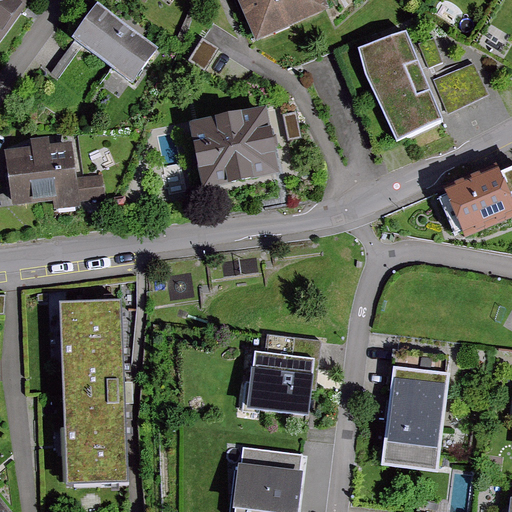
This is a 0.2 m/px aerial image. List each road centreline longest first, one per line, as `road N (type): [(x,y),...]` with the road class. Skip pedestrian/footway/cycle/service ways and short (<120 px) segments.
road 1 (residential): [(0,263),(289,231),(350,213),(511,135)]
road 2 (residential): [(511,269),(397,251),(378,257),(362,285),(335,511)]
